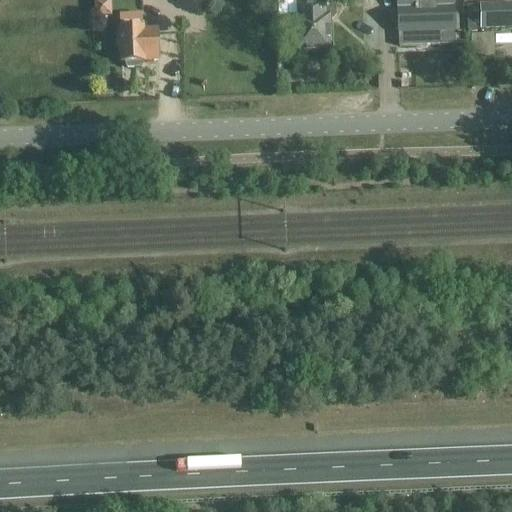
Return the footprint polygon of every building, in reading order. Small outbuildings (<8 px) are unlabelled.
[(405,10),(405,33),(398,34),(398,47),(406,47),(455,45),(453,0),(396,0),(397,10),(405,10)] [(110,2),(93,2),(94,18),(110,17),(110,2)] [(327,19),(326,19),(325,2),(296,3),(297,20),(294,20),(295,55),(329,54),(327,19)] [(511,5),(479,6),(479,7),(480,31),(511,29),(511,5)] [(143,62),(157,62),(156,32),(142,32),(142,30),(119,31),(119,35),(116,35),(116,49),(119,49),(120,64),(125,64),(126,69),(137,68),(138,64),(143,64),(143,62)]
